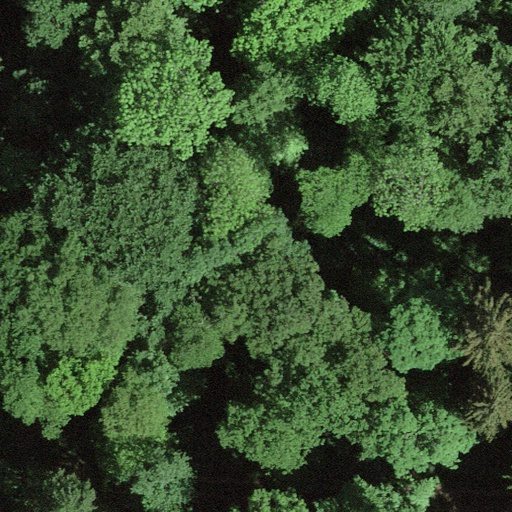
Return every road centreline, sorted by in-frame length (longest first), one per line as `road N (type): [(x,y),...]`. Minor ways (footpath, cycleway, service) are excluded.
road 1 (track): [(511,493),(0,468)]
road 2 (track): [(155,0),(90,37),(0,69)]
